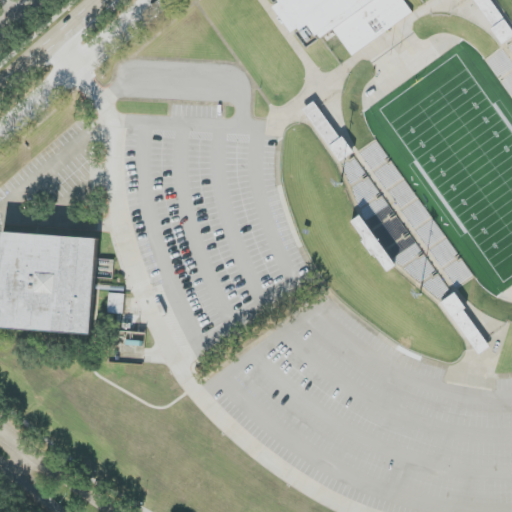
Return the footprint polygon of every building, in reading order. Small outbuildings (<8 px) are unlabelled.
[(274,0),(278,3),(275,6),(292,34),(299,30),(301,34),(305,32),(310,26),(313,30),(322,38),(335,30),(351,55),(414,15),(404,0),(274,0)] [(474,0),(505,44),(511,38),(511,29),(491,0),(474,0)] [(341,162),(354,154),(317,102),(305,110),(341,162)] [(384,193),(375,199),(369,190),(373,185),(356,158),(343,166),(351,178),(358,184),(353,189),(367,214),(354,222),(373,252),(382,259),(390,272),(400,265),(446,304),(478,355),(491,348),(458,297),(450,290),(448,286),(438,278),(384,193)] [(0,329),(93,335),(99,238),(3,233),(2,254),(0,254),(0,329)] [(124,314),(125,294),(109,293),(108,313),(124,314)]
